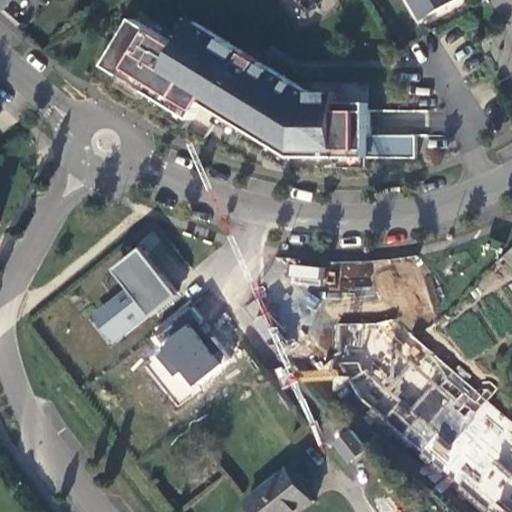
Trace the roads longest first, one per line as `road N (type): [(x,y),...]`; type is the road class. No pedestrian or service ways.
road 1 (residential): [(133,162),(256,211),(320,219),(417,213),(511,177)]
road 2 (residential): [(86,168),(38,235),(8,299),(10,362),(36,431),(98,511)]
